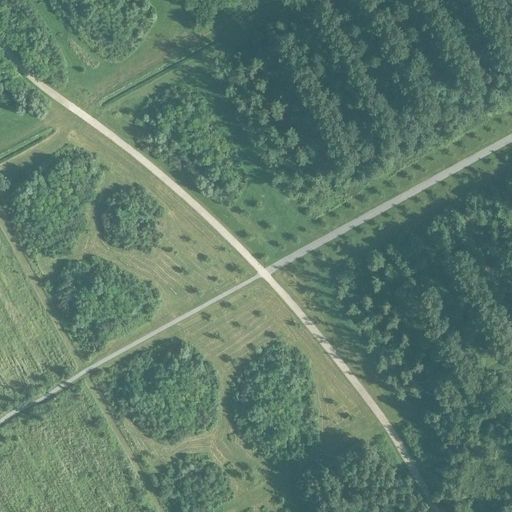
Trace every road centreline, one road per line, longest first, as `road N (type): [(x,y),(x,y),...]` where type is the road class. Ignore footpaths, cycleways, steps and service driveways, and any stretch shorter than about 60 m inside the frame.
road 1 (track): [(309,0),(106,110),(75,111),(54,141),(0,170)]
road 2 (track): [(0,217),(160,511)]
road 3 (track): [(223,511),(511,349)]
